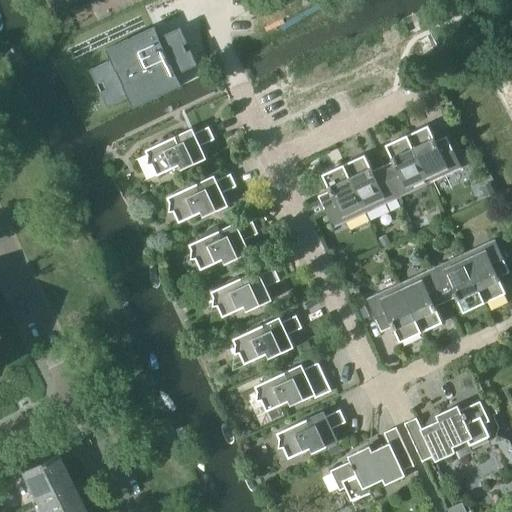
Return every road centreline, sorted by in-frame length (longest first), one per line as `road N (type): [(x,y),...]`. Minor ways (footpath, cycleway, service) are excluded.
road 1 (residential): [(372,376),(273,168)]
road 2 (residential): [(273,168),(222,53),(220,0)]
road 3 (residential): [(273,168),(425,91)]
road 4 (residential): [(70,398),(0,250)]
road 5 (residential): [(382,392),(511,328)]
road 6 (residential): [(127,511),(70,398)]
